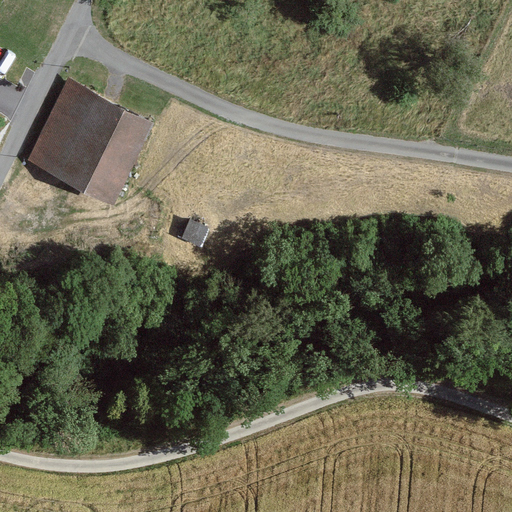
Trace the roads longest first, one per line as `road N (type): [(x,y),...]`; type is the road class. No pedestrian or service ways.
road 1 (track): [(511,416),(419,386),(374,386),(219,440),(112,465)]
road 2 (residential): [(85,0),(0,170)]
